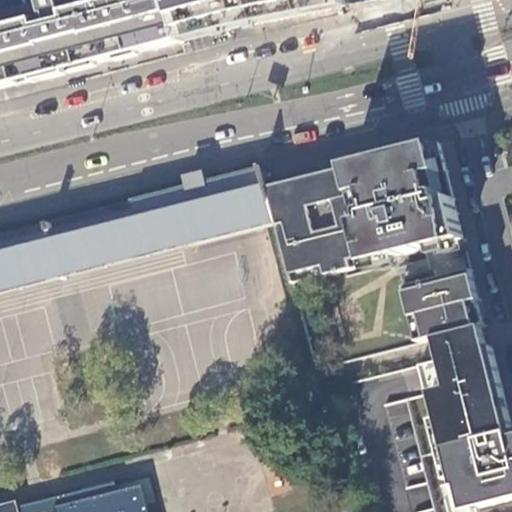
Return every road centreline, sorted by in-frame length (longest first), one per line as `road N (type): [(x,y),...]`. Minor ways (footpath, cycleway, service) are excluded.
road 1 (primary): [(511,11),(0,143)]
road 2 (primary): [(0,193),(465,72)]
road 3 (residential): [(465,72),(511,252)]
